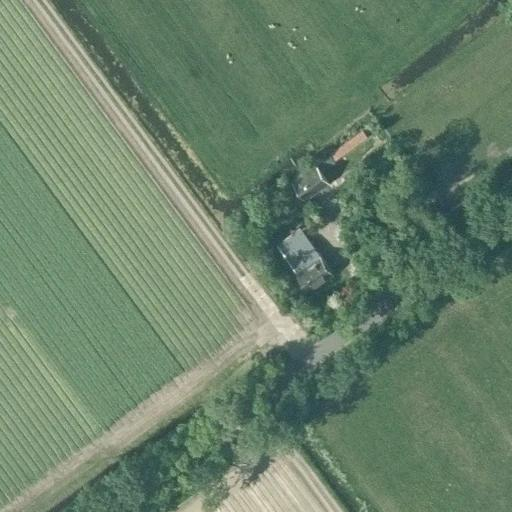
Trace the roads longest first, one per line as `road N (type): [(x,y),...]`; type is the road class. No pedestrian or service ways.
road 1 (unclassified): [(107,511),(511,212)]
road 2 (track): [(38,0),(312,359)]
